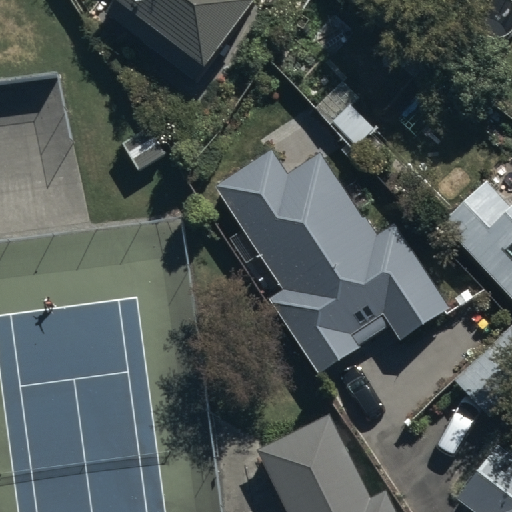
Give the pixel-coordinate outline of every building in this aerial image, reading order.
[(104,0),(98,8),(193,79),(252,0),(104,0)] [(384,322),(394,338),(445,306),(390,221),(370,234),(316,150),(283,171),(268,147),(212,183),(278,287),(267,295),(315,370),(356,344),(354,341),(384,322)] [(511,214),(492,193),(445,237),(511,307),(511,214)] [(511,341),(458,394),(494,431),(511,414),(511,341)] [(396,511),(384,485),(368,493),(328,411),(256,447),(288,511),(396,511)] [(511,511),(511,466),(505,461),(463,511),(511,511)]
